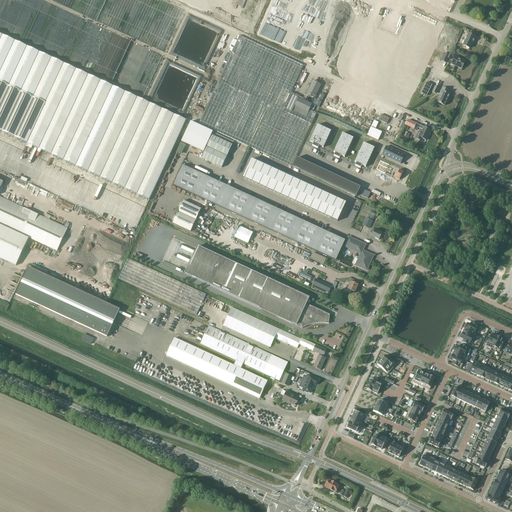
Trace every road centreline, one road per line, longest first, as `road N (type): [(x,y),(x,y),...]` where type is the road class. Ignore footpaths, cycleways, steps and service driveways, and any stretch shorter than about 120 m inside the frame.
road 1 (unknown): [(191,9),(458,133)]
road 2 (unknown): [(0,175),(75,222),(59,261),(32,257),(0,278)]
road 3 (tertiary): [(366,335),(439,179),(451,169)]
road 4 (unclassified): [(451,169),(454,142),(511,17)]
road 5 (secondary): [(284,494),(140,437)]
road 6 (secondary): [(140,437),(280,503)]
road 7 (secondary): [(140,437),(0,374)]
road 8 (tertiary): [(300,471),(366,335)]
road 9 (unknown): [(342,385),(224,330)]
